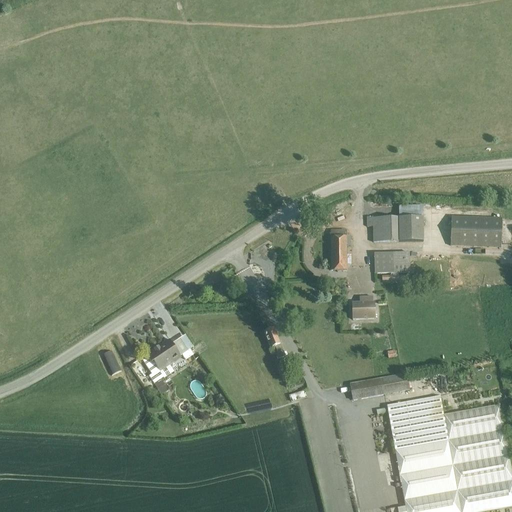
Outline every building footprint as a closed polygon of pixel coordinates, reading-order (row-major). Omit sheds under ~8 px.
[(372,218),(367,219),(367,228),(373,228),(373,243),(395,243),(423,242),(422,217),(398,218),(395,218),(372,218)] [(451,218),(450,247),(500,248),(502,220),(451,218)] [(346,272),(346,265),(346,248),(350,248),(350,239),(346,239),(345,232),(330,232),(331,272),(346,272)] [(374,244),(374,253),(410,253),(410,244),(374,244)] [(375,275),(409,274),(409,254),(374,256),(375,275)] [(375,320),(374,304),(372,304),(372,298),(364,298),(364,304),(351,304),(352,320),(375,320)] [(284,357),(287,356),(285,353),(283,354),(273,330),(264,334),(270,350),(275,348),(277,353),(274,354),(277,361),(285,358),(284,357)] [(158,371),(180,356),(169,340),(146,356),(147,358),(142,361),(151,375),(158,371)] [(395,351),(387,352),(388,359),(396,358),(395,351)] [(111,377),(121,372),(111,352),(102,356),(111,377)] [(161,380),(154,384),(161,395),(168,391),(161,380)] [(385,396),(382,380),(349,386),(352,401),(385,396)] [(440,397),(386,407),(387,413),(405,508),(397,509),(397,511),(460,511),(444,422),(443,417),(441,404),(440,397)] [(499,406),(443,417),(444,422),(460,511),(490,511),(511,508),(511,476),(500,412),(499,406)]
